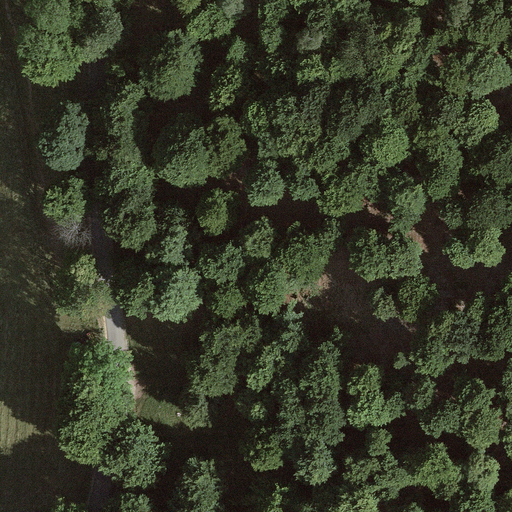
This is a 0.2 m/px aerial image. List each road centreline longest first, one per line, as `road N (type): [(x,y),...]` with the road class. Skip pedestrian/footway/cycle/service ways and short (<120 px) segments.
road 1 (unclassified): [(88,0),(113,367),(91,511)]
road 2 (track): [(112,340),(66,331),(0,28)]
